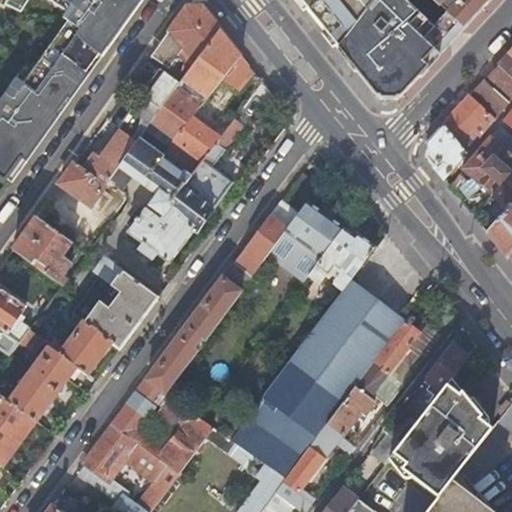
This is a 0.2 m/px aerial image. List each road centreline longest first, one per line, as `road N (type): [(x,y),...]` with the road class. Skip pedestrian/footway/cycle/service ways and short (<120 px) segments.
road 1 (residential): [(329,102),(22,511)]
road 2 (residential): [(0,234),(167,0)]
road 3 (secondary): [(377,160),(511,331)]
road 4 (residential): [(377,160),(511,16)]
road 5 (secondary): [(247,0),(329,102)]
